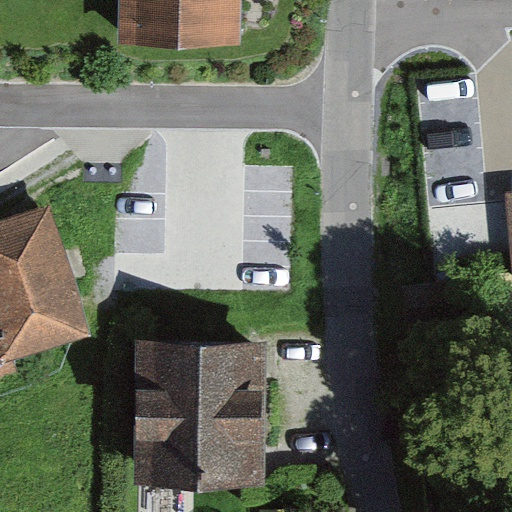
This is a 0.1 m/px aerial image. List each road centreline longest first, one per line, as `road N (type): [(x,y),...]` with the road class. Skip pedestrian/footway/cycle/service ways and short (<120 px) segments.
road 1 (unclassified): [(338,108),(352,147),(351,316),(377,511)]
road 2 (residential): [(0,105),(338,108)]
